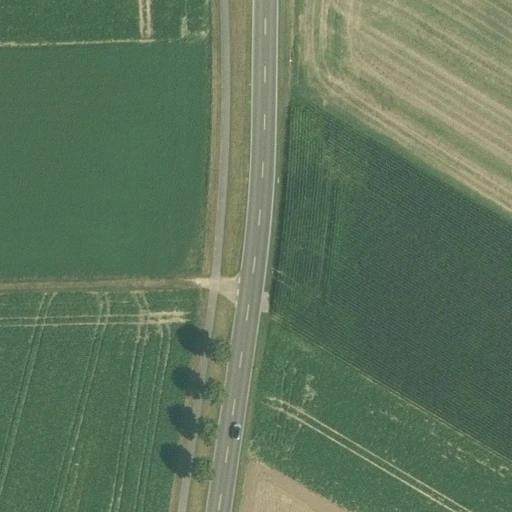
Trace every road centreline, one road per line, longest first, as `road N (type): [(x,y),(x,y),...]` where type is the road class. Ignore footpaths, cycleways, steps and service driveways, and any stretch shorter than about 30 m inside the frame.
road 1 (secondary): [(216,511),(254,243),(265,0)]
road 2 (track): [(246,287),(0,298)]
